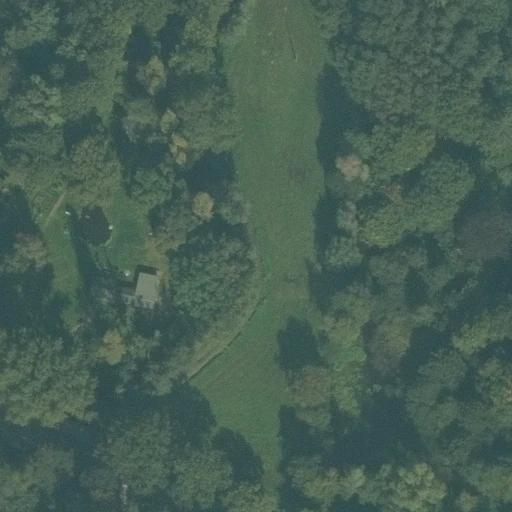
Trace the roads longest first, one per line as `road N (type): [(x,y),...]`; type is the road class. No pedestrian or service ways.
road 1 (track): [(120,474),(138,419),(228,341),(251,288),(252,254),(199,99),(198,35),(213,0)]
road 2 (tertiary): [(0,415),(120,474)]
